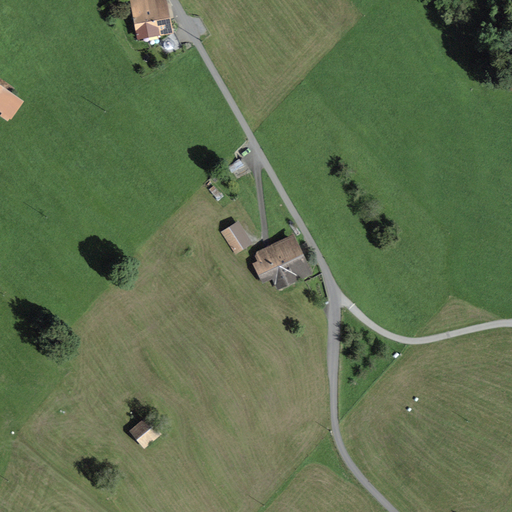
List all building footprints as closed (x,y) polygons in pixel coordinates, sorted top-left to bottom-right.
[(141,0),(131,0),(139,40),(158,37),(157,31),(168,30),(162,0),(158,0),(142,3),(141,0)] [(173,33),(158,41),(166,55),(181,47),(173,33)] [(0,108),(9,115),(18,102),(8,95),(13,88),(0,79),(0,108)] [(237,180),(250,172),(242,158),(229,165),(237,180)] [(235,251),(249,242),(237,224),(223,233),(235,251)] [(256,254),(260,262),(257,264),(262,273),(270,269),(277,285),(305,271),(289,238),(272,247),(275,253),(268,257),(265,250),(256,254)] [(146,420),(133,431),(145,445),(157,433),(146,420)]
